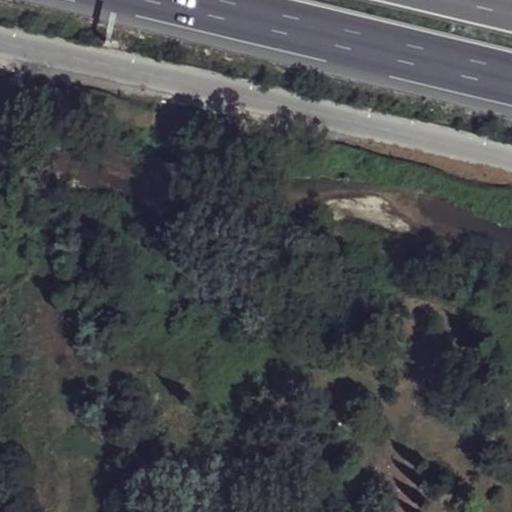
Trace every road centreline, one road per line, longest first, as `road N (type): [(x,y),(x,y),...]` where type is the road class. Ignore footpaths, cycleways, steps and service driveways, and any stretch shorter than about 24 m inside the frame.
road 1 (residential): [(0,39),(511,154)]
road 2 (motorway): [(171,0),(511,81)]
